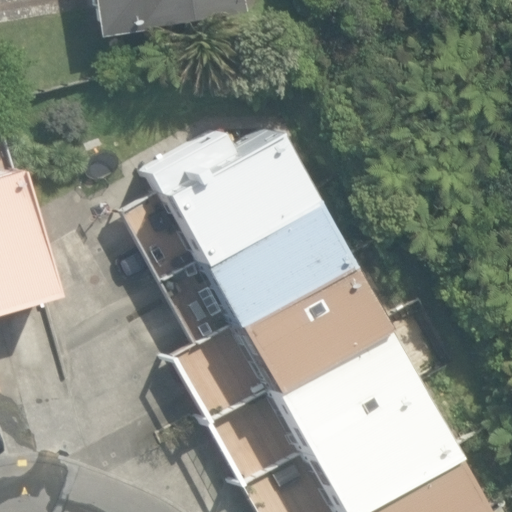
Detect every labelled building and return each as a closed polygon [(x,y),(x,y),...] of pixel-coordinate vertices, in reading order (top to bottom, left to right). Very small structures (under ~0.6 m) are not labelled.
[(73,0),(78,31),(233,9),(232,0),(73,0)] [(296,197),(258,127),(220,148),(210,129),(135,170),(145,188),(109,208),(147,278),(296,197)] [(0,301),(39,291),(0,152),(0,301)] [(181,340),(330,259),(296,197),(147,278),(181,340)] [(191,418),(366,323),(330,259),(181,340),(156,354),(191,418)] [(226,482),(401,387),(366,323),(191,418),(226,482)] [(321,511),(435,450),(401,387),(226,482),(242,511),(321,511)] [(469,511),(435,450),(321,511),(469,511)]
